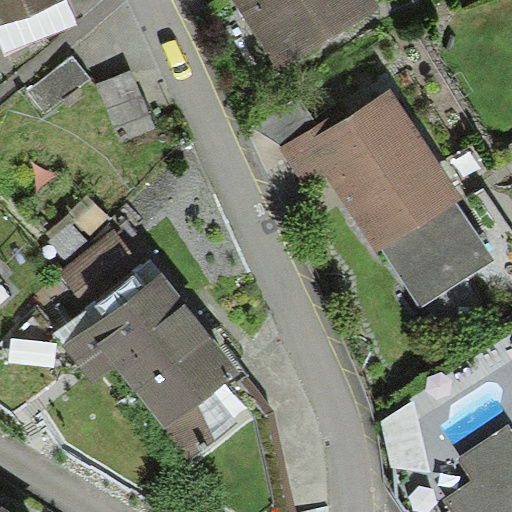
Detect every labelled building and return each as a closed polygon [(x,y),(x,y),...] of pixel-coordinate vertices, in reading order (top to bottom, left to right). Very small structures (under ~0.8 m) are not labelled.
[(77,25),(66,0),(65,0),(0,26),(0,44),(4,55),(77,25)] [(0,0),(0,26),(65,0),(0,0)] [(220,0),(221,1),(222,0),(232,0),(279,71),(379,7),(374,0),(220,0)] [(20,96),(39,120),(91,78),(72,54),(20,96)] [(125,145),(157,131),(130,71),(98,85),(125,145)] [(382,248),(420,308),(494,261),(457,202),(462,199),(392,88),(333,125),(328,117),(317,124),(280,147),(305,185),(325,172),(376,252),(382,248)] [(280,147),(317,124),(300,95),(246,123),(280,147)] [(59,271),(87,308),(133,273),(143,266),(115,229),(59,271)] [(116,365),(165,429),(192,464),(253,418),(227,384),(240,373),(163,272),(144,286),(64,347),(91,383),(116,365)] [(64,347),(144,286),(133,273),(87,308),(51,333),(64,347)] [(443,500),(450,511),(511,511),(511,430),(508,424),(457,459),(472,480),(443,500)]
